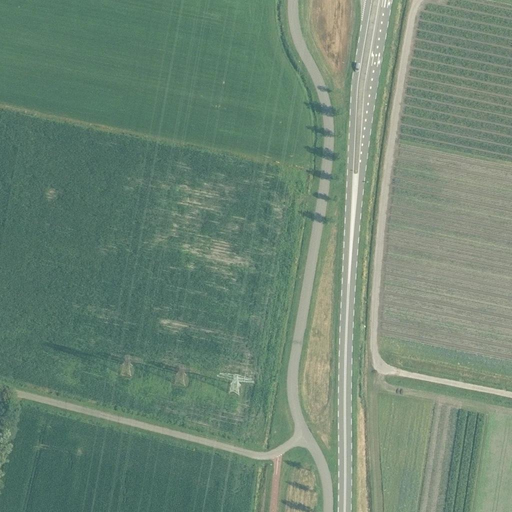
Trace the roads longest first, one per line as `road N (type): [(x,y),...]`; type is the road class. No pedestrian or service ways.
road 1 (unclassified): [(304,437),(293,370),(329,147),(324,93),(294,30),(293,0)]
road 2 (unclassified): [(415,0),(382,196),(370,350),(381,369),(395,372)]
road 3 (unclassified): [(0,389),(258,455),(304,437)]
road 4 (tertiary): [(347,301),(388,0)]
road 5 (tertiary): [(368,0),(353,89),(347,301)]
road 6 (tertiary): [(347,301),(343,511)]
